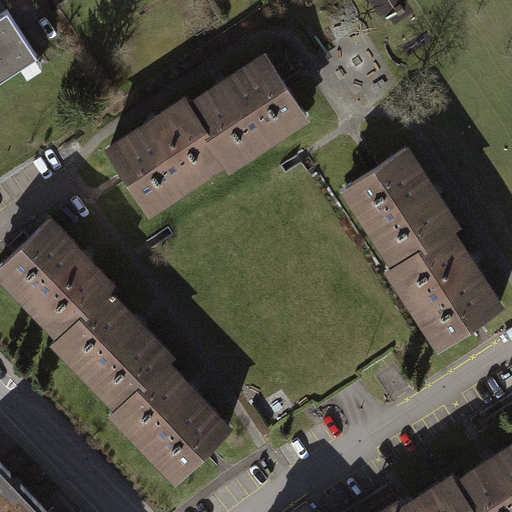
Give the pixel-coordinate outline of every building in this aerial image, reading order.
[(0,78),(38,54),(8,9),(0,14),(0,78)] [(133,124),(99,147),(141,208),(210,161),(217,172),(298,117),(256,54),(217,81),(182,104),(176,95),(133,124)] [(401,151),(336,193),(386,269),(377,274),(423,344),(490,301),(468,267),(444,231),(450,227),(427,191),(401,151)] [(50,218),(0,265),(0,267),(60,329),(54,335),(117,400),(111,407),(178,476),(229,427),(192,389),(165,361),(171,355),(140,323),(109,291),(115,285),(86,256),(50,218)] [(400,498),(377,511),(511,511),(511,442),(489,457),(456,478),(453,472),(410,499),(403,503),(400,498)] [(45,511),(0,465),(0,511),(45,511)]
